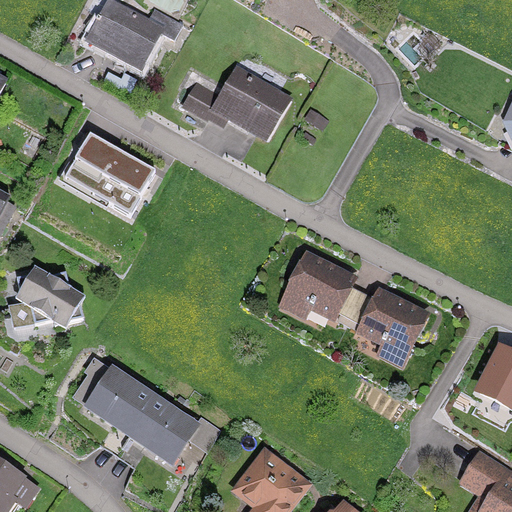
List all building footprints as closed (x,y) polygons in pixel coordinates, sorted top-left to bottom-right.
[(159,37),(172,44),(180,28),(154,15),(147,27),(106,6),(98,22),(96,21),(94,25),(96,26),(86,45),(106,55),(108,51),(142,69),(159,37)] [(195,88),(184,107),(208,121),(212,114),(247,134),(251,128),(268,137),(287,104),(235,74),(219,101),(195,88)] [(511,114),(502,134),(511,139),(511,114)] [(151,169),(88,134),(66,173),(129,208),(151,169)] [(1,212),(7,202),(0,198),(0,233),(9,217),(1,212)] [(332,322),(351,284),(305,261),(286,299),(332,322)] [(33,328),(49,324),(52,327),(53,329),(56,329),(64,334),(69,325),(82,322),(78,309),(83,301),(68,292),(64,276),(48,280),(33,271),(28,279),(15,282),(18,296),(14,304),(22,309),(7,313),(12,333),(33,328)] [(405,358),(424,320),(378,297),(359,335),(405,358)] [(511,351),(500,345),(477,388),(511,405),(511,351)] [(129,439),(152,404),(111,376),(87,411),(129,439)] [(194,431),(152,404),(129,439),(170,467),(194,431)] [(287,511),(304,490),(263,458),(235,494),(257,511),(255,511),(287,511)] [(507,479),(477,461),(462,485),(490,502),(484,511),(511,511),(511,491),(503,485),(507,479)] [(35,491),(0,467),(0,511),(5,511),(11,504),(12,505),(13,504),(22,510),(35,491)]
